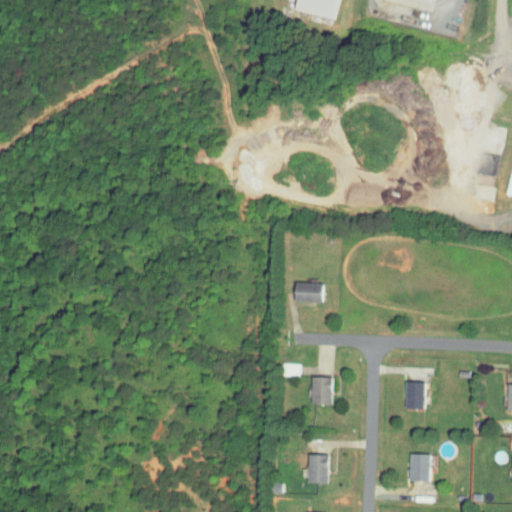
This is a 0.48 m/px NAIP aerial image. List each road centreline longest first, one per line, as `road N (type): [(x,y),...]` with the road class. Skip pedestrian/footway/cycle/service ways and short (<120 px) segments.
road 1 (residential): [(511,360),(270,349)]
road 2 (residential): [(369,353),(363,511)]
